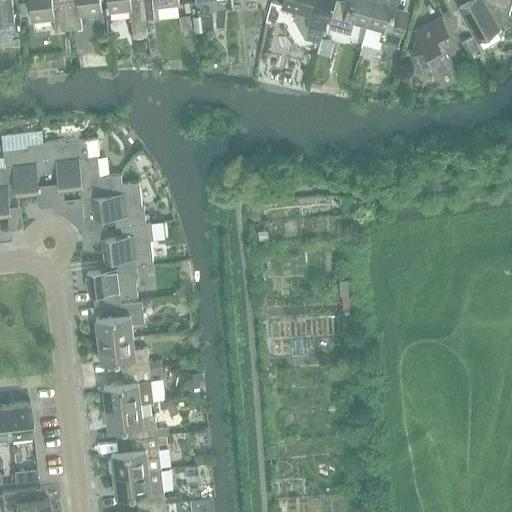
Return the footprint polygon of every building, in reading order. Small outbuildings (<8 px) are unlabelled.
[(0,0),(0,23),(14,22),(11,0),(0,0)] [(54,30),(68,29),(64,0),(29,0),(32,20),(53,18),(54,30)] [(64,0),(68,29),(82,27),(80,15),(102,12),(100,0),(64,0)] [(147,35),(145,20),(143,0),(107,0),(109,11),(130,9),(133,37),(147,35)] [(143,0),(145,20),(159,18),(158,6),(179,3),(178,0),(143,0)] [(320,42),(329,9),(311,4),(312,0),(283,0),(282,3),(297,8),(294,19),(305,38),(320,42)] [(353,21),(367,25),(373,0),(350,0),(349,4),(336,0),(329,27),(350,33),(353,21)] [(397,0),(373,0),(367,25),(362,43),(378,47),(379,41),(398,46),(406,19),(393,16),(397,0)] [(511,0),(469,0),(459,6),(478,39),(499,27),(499,26),(508,21),(511,13),(509,13),(511,0)] [(190,13),(179,15),(181,29),(191,27),(190,13)] [(449,55),(461,49),(442,17),(430,24),(432,28),(418,36),(413,53),(421,66),(437,70),(453,62),(449,55)] [(322,36),(318,53),(330,56),(334,40),(322,36)] [(471,36),(462,41),(470,54),(479,49),(471,36)] [(145,38),(134,39),(135,49),(146,49),(145,38)] [(61,139),(44,141),(47,171),(58,170),(61,189),(80,186),(77,157),(88,156),(88,155),(97,154),(100,152),(99,138),(86,139),(62,142),(61,139)] [(3,148),(4,157),(5,165),(5,166),(15,165),(18,194),(38,191),(36,172),(47,171),(44,141),(27,143),(27,146),(3,148)] [(80,186),(82,208),(95,206),(94,196),(122,192),(121,183),(122,183),(121,173),(100,176),(97,154),(88,155),(88,156),(77,157),(80,186)] [(0,215),(9,214),(7,195),(18,194),(15,165),(5,166),(5,165),(4,157),(0,157),(0,215)] [(116,226),(121,225),(146,222),(146,221),(144,205),(142,205),(139,181),(122,183),(121,183),(122,192),(94,196),(95,206),(82,208),(84,218),(115,214),(116,226)] [(163,219),(151,221),(152,228),(164,227),(163,219)] [(103,238),(105,258),(135,255),(136,265),(153,263),(150,239),(153,238),(152,228),(151,221),(146,221),(146,222),(121,225),(122,236),(103,238)] [(263,242),(254,242),(255,258),(264,258),(263,242)] [(114,303),(114,304),(142,300),(121,303),(120,298),(138,296),(135,272),(137,272),(136,265),(135,255),(105,258),(107,269),(88,271),(90,292),(93,291),(95,305),(114,303)] [(96,317),(98,339),(133,336),(131,323),(144,321),(142,300),(114,304),(115,315),(96,317)] [(120,359),(122,371),(149,368),(149,361),(147,347),(134,348),(133,336),(98,339),(101,362),(120,359)] [(161,366),(149,368),(150,375),(162,374),(161,366)] [(106,407),(140,403),(153,401),(152,389),(150,375),(149,368),(122,371),(123,382),(103,384),(106,407)] [(188,372),(187,372),(188,384),(189,384),(200,383),(199,371),(188,372)] [(29,402),(6,404),(9,435),(32,433),(29,402)] [(128,427),(129,438),(157,435),(166,434),(172,433),(171,426),(156,428),(155,414),(142,415),(140,403),(106,407),(108,429),(128,427)] [(6,404),(0,404),(0,436),(9,435),(6,404)] [(114,474),(148,470),(161,469),(159,456),(158,442),(167,441),(166,434),(157,435),(129,438),(131,449),(111,452),(114,474)] [(195,455),(194,456),(195,464),(196,464),(197,464),(207,463),(206,454),(195,455)] [(208,465),(197,466),(197,475),(209,474),(208,465)] [(15,481),(38,479),(37,468),(14,471),(15,481)] [(148,470),(114,474),(116,496),(136,494),(137,505),(165,502),(164,495),(161,469),(148,470)] [(49,511),(48,498),(30,500),(29,488),(1,491),(3,511),(49,511)] [(179,494),(164,495),(165,502),(179,500),(179,494)] [(165,511),(165,502),(137,505),(138,511),(165,511)]
